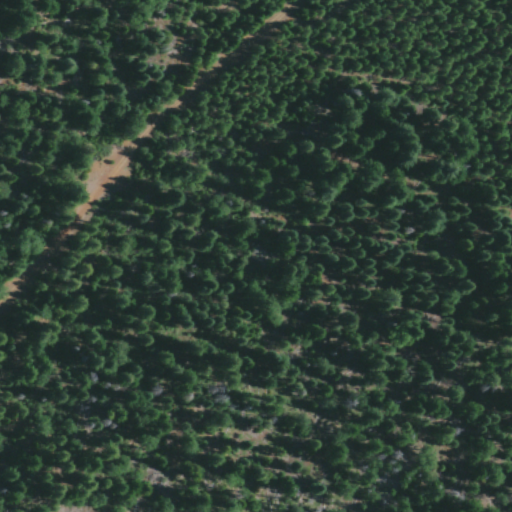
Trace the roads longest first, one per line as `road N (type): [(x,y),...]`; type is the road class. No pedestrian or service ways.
road 1 (track): [(295,0),(127,141),(0,299)]
road 2 (track): [(445,511),(463,441),(511,430)]
